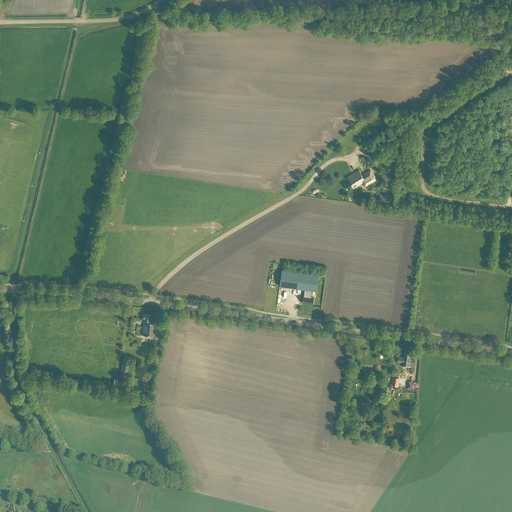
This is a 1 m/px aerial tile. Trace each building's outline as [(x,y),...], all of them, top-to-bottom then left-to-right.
[(349,180),(344,183),(348,189),(352,187),(353,188),(362,182),(364,185),(375,179),(370,170),(364,174),(365,177),(363,178),(359,170),(347,177),(349,180)] [(391,195),(379,193),(378,201),(390,203),(391,195)] [(282,270),(280,286),(315,290),(317,275),(282,270)] [(314,298),(303,296),(302,303),(313,304),(314,298)] [(143,314),(142,320),(143,320),(143,321),(144,321),(144,322),(143,322),(142,335),(155,336),(156,321),(151,320),(152,315),(143,314)] [(399,356),(398,356),(397,362),(401,362),(401,365),(410,367),(410,361),(409,361),(410,351),(403,350),(402,355),(403,355),(403,357),(399,357),(399,356)] [(130,357),(124,356),(121,375),(127,376),(130,357)]
